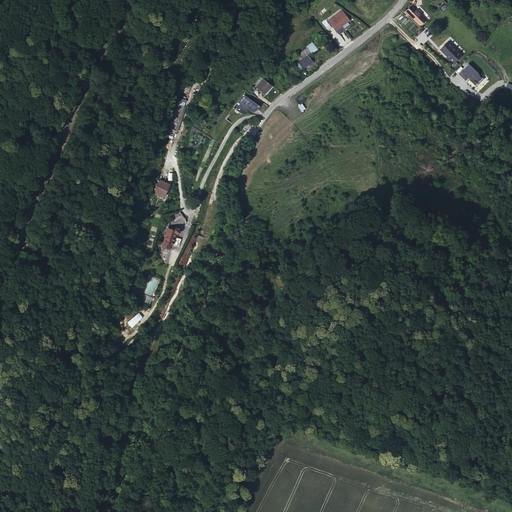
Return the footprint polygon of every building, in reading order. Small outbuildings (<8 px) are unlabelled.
[(408,14),(411,17),(418,11),(414,8),(410,11),(407,8),(403,12),(407,15),(408,14)] [(331,32),(346,22),(339,11),(324,22),(331,32)] [(418,11),(411,17),(418,24),(425,18),(418,11)] [(306,45),(307,47),(312,53),(322,46),(318,40),(314,42),(313,40),(306,45)] [(446,40),(440,46),(453,58),(459,51),(446,40)] [(299,52),(300,54),(303,57),(307,53),(309,55),(312,53),(307,47),(299,52)] [(297,56),(300,59),(301,61),(299,62),(304,68),(314,61),(309,55),(307,53),(303,57),(300,54),(297,56)] [(301,61),(300,59),(294,63),(298,69),(300,68),(302,70),(304,68),(299,62),(301,61)] [(466,61),(464,67),(478,71),(479,65),(466,61)] [(262,78),(254,85),(253,86),(261,93),(270,85),(265,81),(262,78)] [(186,86),(174,108),(180,111),(192,89),(186,86)] [(241,103),(248,108),(254,100),(247,95),(241,103)] [(254,100),(248,108),(253,112),(259,104),(254,100)] [(166,196),(169,189),(158,186),(156,192),(166,196)] [(167,226),(161,239),(170,243),(174,232),(175,233),(176,233),(177,233),(178,232),(178,231),(179,231),(179,230),(179,228),(179,227),(178,227),(178,226),(177,226),(176,226),(175,226),(173,227),(172,228),(167,226)] [(140,303),(149,306),(158,279),(149,276),(140,303)]
